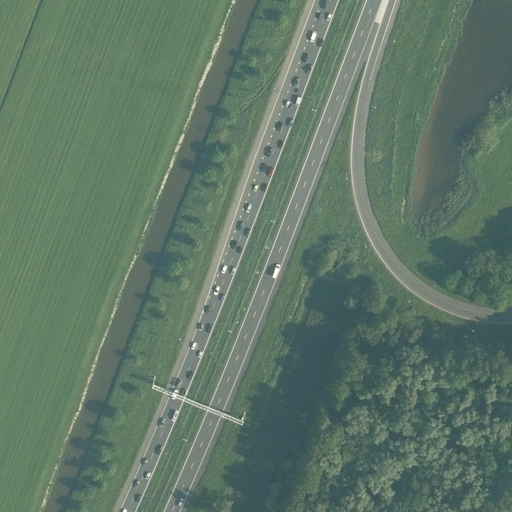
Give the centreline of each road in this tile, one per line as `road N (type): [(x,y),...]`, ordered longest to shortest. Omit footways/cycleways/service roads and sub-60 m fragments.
road 1 (motorway): [(170,511),(374,0)]
road 2 (motorway): [(330,0),(128,511)]
road 3 (motorway): [(511,319),(469,315),(420,292),(391,265),(364,217),(358,118),(392,0)]
